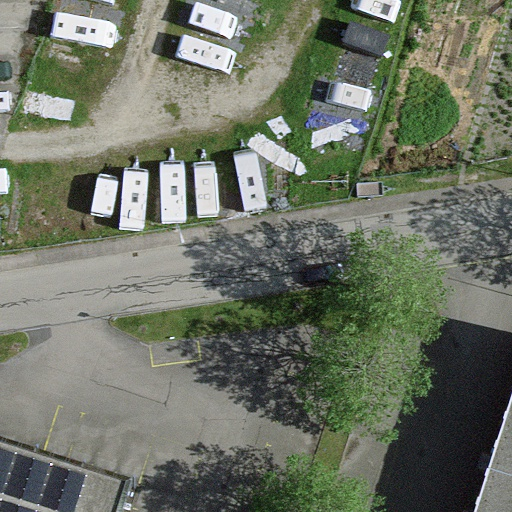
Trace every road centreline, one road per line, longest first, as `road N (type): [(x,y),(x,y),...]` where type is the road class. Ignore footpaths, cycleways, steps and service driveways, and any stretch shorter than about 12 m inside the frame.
road 1 (residential): [(511,228),(0,303)]
road 2 (unknown): [(135,147),(196,138),(256,109),(280,84),(312,0)]
road 3 (unknown): [(0,154),(71,157),(135,147)]
road 4 (unknown): [(161,17),(135,147)]
